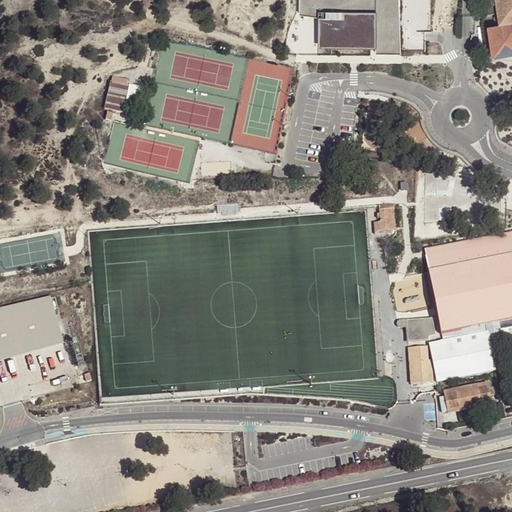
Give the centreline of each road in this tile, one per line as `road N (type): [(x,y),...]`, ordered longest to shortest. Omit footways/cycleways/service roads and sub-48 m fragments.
road 1 (residential): [(511,431),(448,443),(319,420),(185,415),(43,427),(0,442)]
road 2 (secondary): [(511,458),(254,511)]
